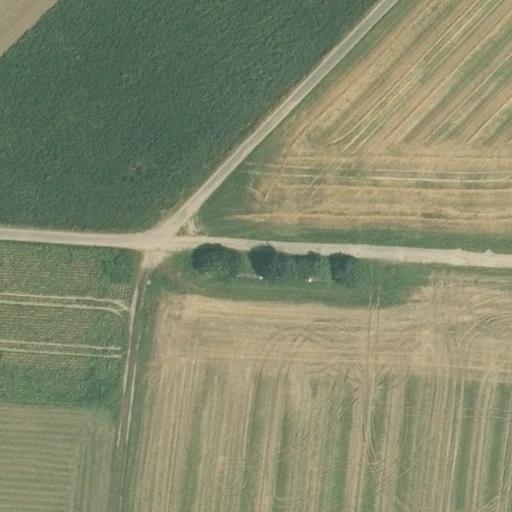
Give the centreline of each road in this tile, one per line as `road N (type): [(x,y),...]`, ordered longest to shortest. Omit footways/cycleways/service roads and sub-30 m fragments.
road 1 (track): [(511,263),(152,244)]
road 2 (track): [(394,0),(152,244)]
road 3 (track): [(152,244),(193,286),(349,298),(377,291),(389,256)]
road 4 (track): [(112,511),(132,322),(152,244)]
road 5 (track): [(152,244),(0,235)]
